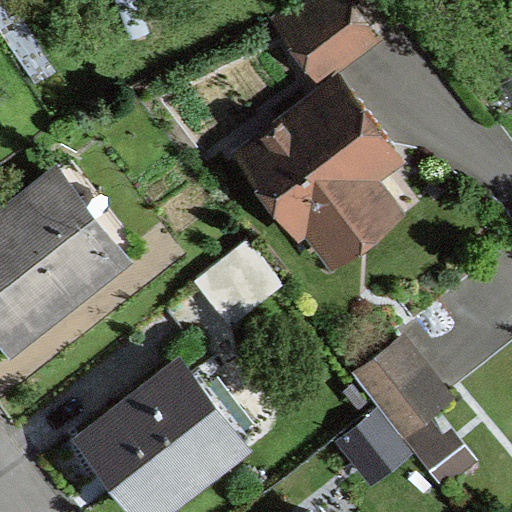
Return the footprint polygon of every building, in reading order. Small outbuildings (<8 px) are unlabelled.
[(384,28),(366,0),(301,0),(288,9),(325,66),(384,28)] [(361,178),(379,164),(399,149),(340,71),(248,141),(306,218),(314,212),(335,241),(382,206),(361,178)] [(82,154),(66,167),(130,250),(146,238),(82,154)] [(400,192),(379,164),(361,178),(382,206),(392,198),(400,192)] [(130,250),(66,167),(0,216),(0,276),(35,323),(130,250)] [(284,273),(250,231),(202,270),(236,311),(284,273)] [(0,276),(0,307),(3,312),(20,334),(35,323),(0,276)] [(363,369),(406,423),(453,387),(410,332),(363,369)] [(187,354),(94,425),(126,467),(156,505),(249,435),(187,354)]
